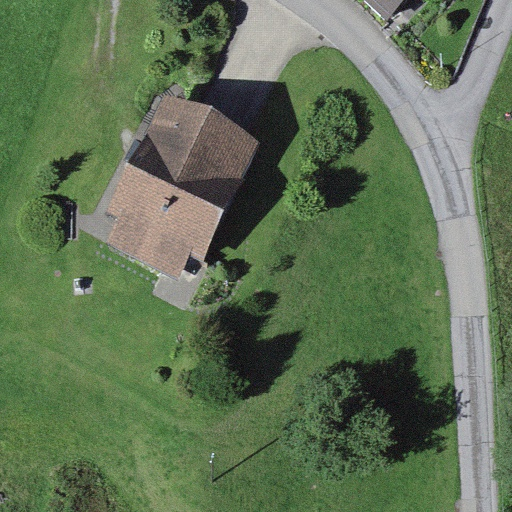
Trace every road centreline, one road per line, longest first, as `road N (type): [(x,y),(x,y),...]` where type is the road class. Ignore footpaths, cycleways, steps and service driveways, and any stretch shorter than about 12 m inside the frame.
road 1 (unclassified): [(443,163),(467,270),(478,511)]
road 2 (unclassified): [(302,0),(406,95),(443,163)]
road 3 (unclassified): [(509,0),(443,163)]
